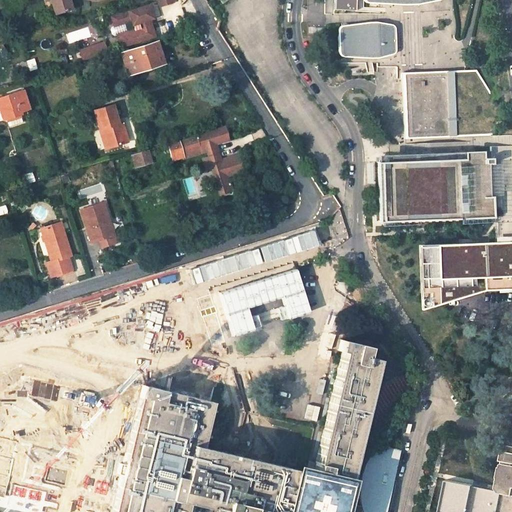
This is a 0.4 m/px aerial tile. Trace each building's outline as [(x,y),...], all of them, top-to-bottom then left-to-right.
[(49,0),(50,1),(54,13),(70,8),(67,0),(49,0)] [(345,8),(355,8),(355,0),(333,0),(334,8),(345,8)] [(120,46),(155,35),(149,18),(152,17),(148,3),(111,15),(113,24),(110,25),(109,28),(111,33),(113,34),(116,33),(120,46)] [(345,25),(342,26),(341,26),(340,26),(339,27),(338,30),(339,51),(339,52),(340,54),(343,56),(358,56),(366,56),(370,57),(376,56),(389,53),(391,53),(392,52),(393,52),(393,51),(394,50),(394,49),(394,42),(394,34),(393,30),(393,28),(392,26),(391,24),(389,24),(388,23),(380,22),(374,22),(368,22),(355,24),(348,25),(345,25)] [(156,41),(121,51),(127,73),(163,63),(156,41)] [(81,59),(107,55),(106,43),(79,46),(81,59)] [(25,59),(17,62),(20,72),(28,70),(25,59)] [(420,71),(401,71),(401,74),(401,79),(402,86),(402,90),(403,124),(403,127),(403,130),(404,137),(422,136),(428,136),(446,135),(483,134),(487,133),(490,110),(489,91),(482,81),(478,75),(475,68),(471,69),(466,69),(463,69),(455,70),(444,70),(429,70),(425,70),(420,71)] [(20,112),(19,110),(28,107),(22,89),(0,96),(0,107),(1,107),(5,117),(20,112)] [(114,103),(95,109),(100,127),(104,126),(110,146),(129,140),(123,120),(120,121),(114,103)] [(20,112),(5,117),(6,121),(21,116),(20,112)] [(178,140),(168,143),(173,158),(182,155),(182,157),(206,149),(208,155),(202,157),(206,168),(213,165),(216,173),(213,173),(219,193),(231,189),(227,175),(242,170),(237,153),(220,159),(218,152),(217,153),(215,148),(216,147),(215,143),(228,138),(226,131),(224,125),(205,131),(206,133),(178,142),(178,140)] [(104,126),(100,127),(106,147),(110,146),(104,126)] [(149,149),(131,154),(135,168),(153,162),(149,149)] [(383,160),(376,161),(376,162),(377,162),(377,168),(379,214),(379,220),(378,220),(378,221),(386,221),(395,220),(425,219),(427,219),(432,219),(434,219),(438,219),(441,219),(445,218),(448,218),(452,218),(455,218),(457,218),(465,218),(470,218),(492,217),(492,208),(491,196),(491,184),(490,168),(490,162),(490,156),(482,157),(452,158),(449,158),(445,158),(443,158),(438,158),(436,159),(432,159),(429,159),(425,159),(422,159),(418,159),(416,159),(405,160),(402,160),(398,160),(395,160),(383,160)] [(104,199),(80,206),(90,238),(98,235),(101,243),(116,238),(104,199)] [(60,221),(40,228),(51,261),(46,262),(50,276),(72,270),(67,256),(70,255),(60,221)] [(484,292),(511,291),(511,241),(416,246),(419,312),(484,292)] [(143,383),(113,511),(380,511),(395,457),(373,452),(372,452),(367,458),(363,464),(361,471),(359,482),(360,493),(363,501),(366,505),(363,508),(343,503),(377,360),(366,357),(369,347),(340,340),(337,351),(341,352),(312,474),(203,447),(214,401),(143,383)] [(0,511),(113,511),(143,383),(135,381),(138,366),(112,359),(99,414),(23,396),(1,411),(0,415),(0,511)] [(511,511),(511,406),(511,409),(510,408),(504,440),(505,440),(501,464),(499,464),(494,487),(497,492),(501,493),(497,511),(511,511)]
